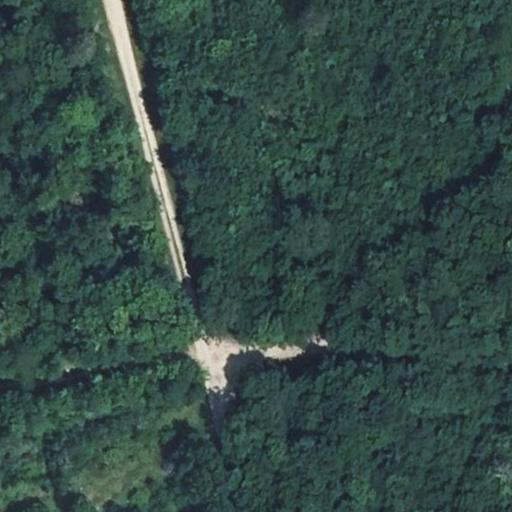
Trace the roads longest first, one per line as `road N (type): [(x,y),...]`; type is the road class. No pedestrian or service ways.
road 1 (track): [(202,341),(108,0)]
road 2 (track): [(511,362),(202,341)]
road 3 (track): [(202,341),(0,395)]
road 4 (track): [(249,511),(202,341)]
